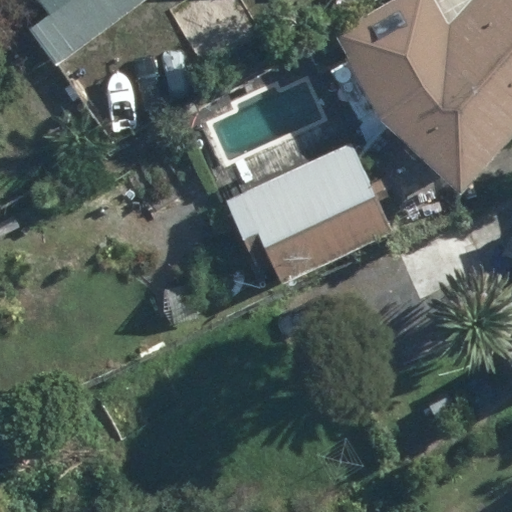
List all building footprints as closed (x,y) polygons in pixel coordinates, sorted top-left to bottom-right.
[(144,0),(56,0),(61,7),(41,21),(64,54),(144,0)] [(475,185),(511,143),(511,0),(474,0),(452,25),(440,0),(380,0),(342,19),(383,104),(475,185)] [(358,139),(237,194),(277,281),(398,226),(358,139)] [(101,150),(79,162),(90,183),(112,171),(101,150)] [(489,273),(455,206),(395,236),(429,303),(489,273)]
